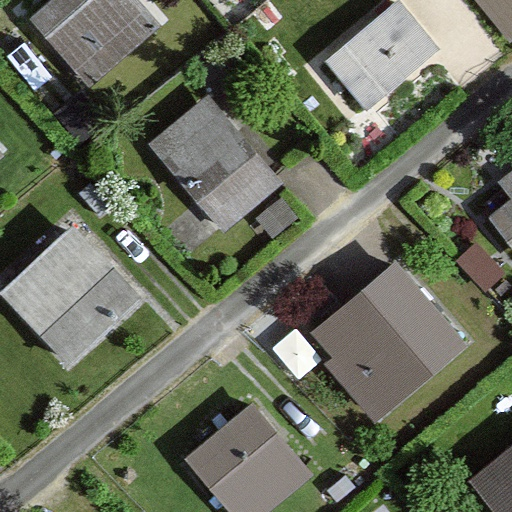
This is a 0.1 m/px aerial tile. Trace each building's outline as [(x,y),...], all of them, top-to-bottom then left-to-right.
[(79,95),(154,32),(126,0),(46,0),(18,24),(79,95)] [(415,0),(468,61),(502,32),(474,0),(415,0)] [(355,116),(432,52),(391,4),(315,67),(355,116)] [(215,239),(274,189),(200,101),(141,151),(215,239)] [(511,265),(511,167),(487,187),(499,204),(476,223),(511,265)] [(0,285),(0,301),(62,373),(139,306),(68,226),(0,285)] [(383,263),(301,337),(379,421),(460,347),(383,263)] [(175,460),(216,511),(266,511),(303,482),(242,406),(175,460)] [(511,511),(511,442),(461,486),(483,511),(511,511)]
